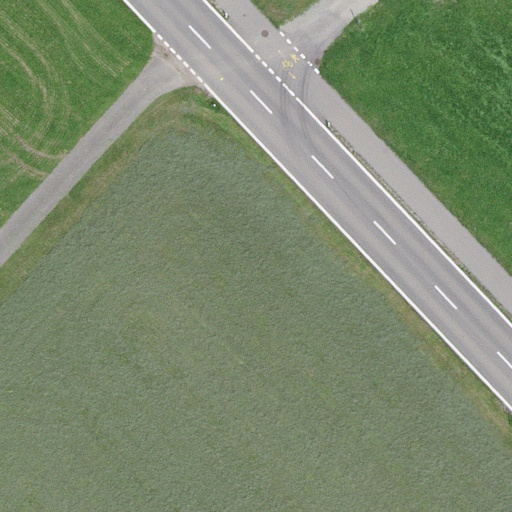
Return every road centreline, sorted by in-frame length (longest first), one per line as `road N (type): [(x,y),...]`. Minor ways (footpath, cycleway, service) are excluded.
road 1 (secondary): [(511,373),(158,0)]
road 2 (track): [(197,41),(0,253)]
road 3 (track): [(255,101),(364,0)]
